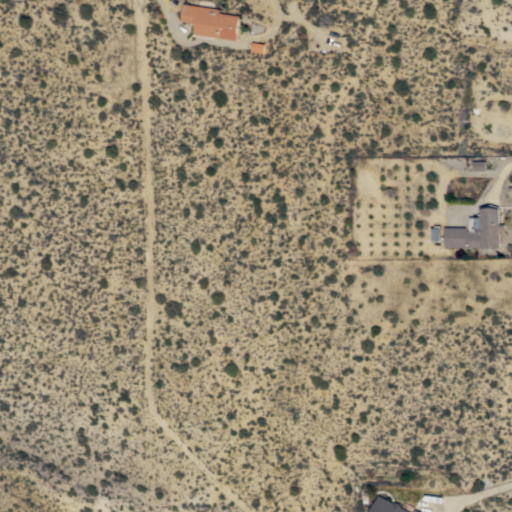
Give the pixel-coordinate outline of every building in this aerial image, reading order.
[(220,13),(240,16),(237,40),(194,34),(196,23),(182,21),(184,3),(221,9),(220,13)] [(265,44),(263,53),(251,51),(252,42),(265,44)] [(486,161),(486,170),(473,170),(474,161),(486,161)] [(501,224),(506,224),(506,229),(501,229),(500,247),(483,247),(444,247),(444,227),(467,227),(467,231),(469,231),(469,217),(475,217),(475,216),(481,216),(481,207),(491,204),(500,207),(500,209),(501,209),(501,224)] [(370,511),(379,495),(394,502),(396,502),(401,504),(401,507),(411,511),(413,511),(415,509),(421,511),(370,511)]
